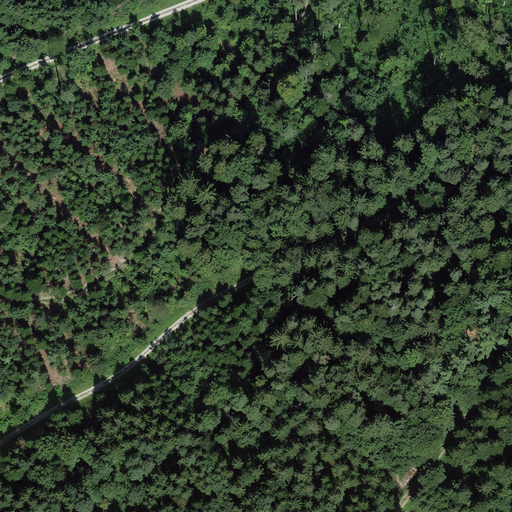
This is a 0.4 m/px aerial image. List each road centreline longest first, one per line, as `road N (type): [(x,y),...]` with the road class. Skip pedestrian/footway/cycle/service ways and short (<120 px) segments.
road 1 (track): [(511,103),(440,190),(299,251),(0,447)]
road 2 (track): [(0,79),(200,0)]
road 3 (track): [(395,511),(511,368)]
